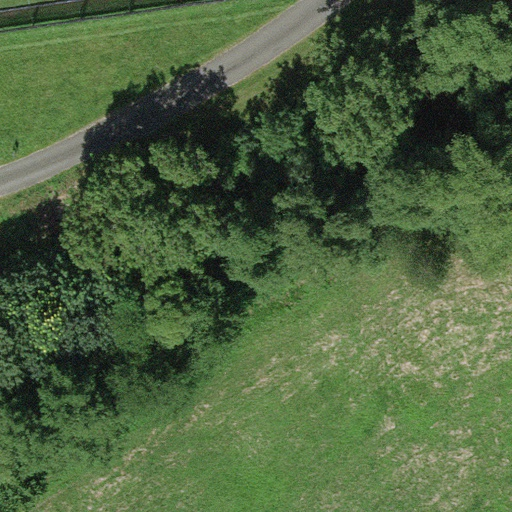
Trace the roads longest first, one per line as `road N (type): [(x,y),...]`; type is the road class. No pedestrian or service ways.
road 1 (unclassified): [(0,180),(170,102),(308,0)]
road 2 (track): [(0,498),(116,411)]
